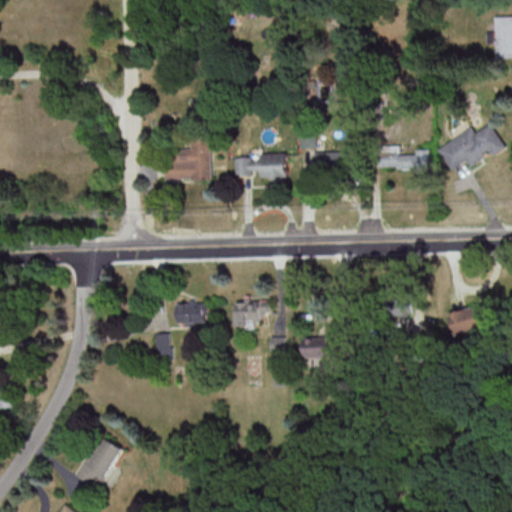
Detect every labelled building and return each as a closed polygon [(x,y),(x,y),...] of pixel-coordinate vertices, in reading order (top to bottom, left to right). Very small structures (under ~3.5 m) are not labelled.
[(497,58),(511,58),(511,14),(497,15),(497,32),(488,32),(488,42),(497,42),(497,58)] [(478,133),(474,127),(439,147),(452,170),(470,159),(475,167),(507,148),(493,124),(478,133)] [(167,180),(213,180),(213,139),(192,139),(192,149),(177,149),(177,159),(167,159),(167,180)] [(402,146),(380,146),(380,169),(431,170),(431,151),(402,151),(402,146)] [(316,171),(352,171),(352,151),(316,151),(316,171)] [(289,178),(289,154),(237,154),(237,178),(289,178)] [(178,301),(178,324),(209,324),(209,301),(178,301)] [(237,301),(237,328),(259,328),(259,317),(270,317),(270,301),(237,301)] [(451,314),(457,335),(489,326),(483,305),(451,314)] [(158,333),(158,360),(174,360),(174,333),(158,333)] [(287,336),(273,336),(273,356),(287,356),(287,336)] [(305,337),(305,358),(337,358),(337,337),(305,337)] [(15,389),(0,389),(0,407),(15,408),(15,389)] [(95,460),(88,456),(78,476),(95,484),(98,479),(106,483),(125,447),(107,438),(95,460)]
